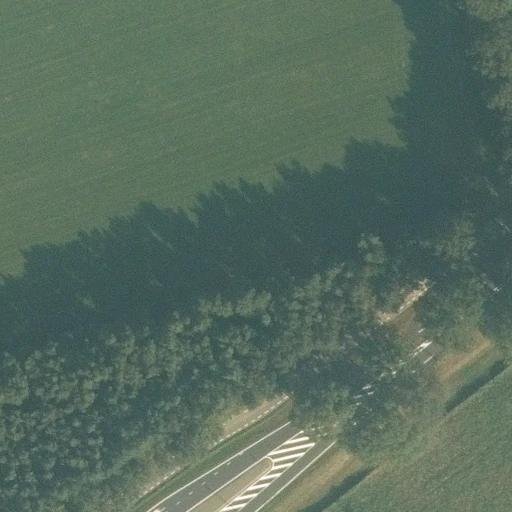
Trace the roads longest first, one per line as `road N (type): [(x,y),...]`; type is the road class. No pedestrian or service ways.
road 1 (unclassified): [(108,511),(270,403),(511,214)]
road 2 (primary): [(388,373),(171,511)]
road 3 (primary): [(243,511),(388,373)]
road 4 (primary): [(388,373),(511,278)]
road 5 (track): [(474,0),(511,149)]
